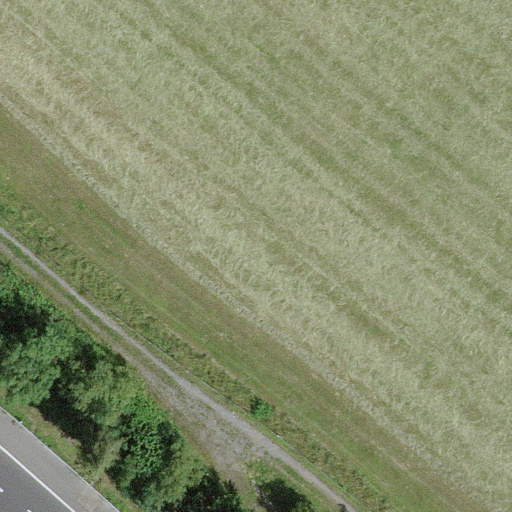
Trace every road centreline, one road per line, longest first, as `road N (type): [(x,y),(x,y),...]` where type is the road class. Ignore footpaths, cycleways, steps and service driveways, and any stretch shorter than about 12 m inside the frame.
road 1 (track): [(280,511),(211,416),(0,228)]
road 2 (track): [(340,511),(211,416)]
